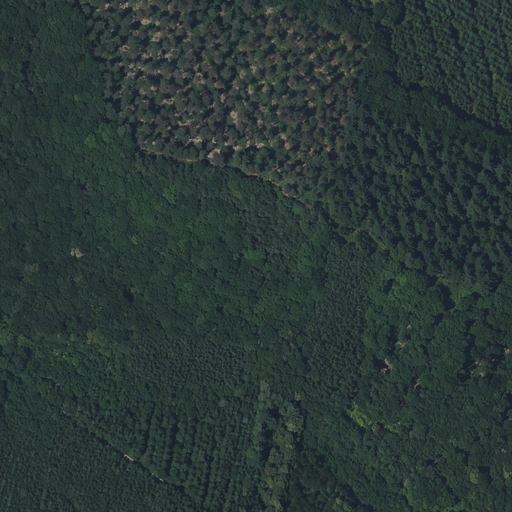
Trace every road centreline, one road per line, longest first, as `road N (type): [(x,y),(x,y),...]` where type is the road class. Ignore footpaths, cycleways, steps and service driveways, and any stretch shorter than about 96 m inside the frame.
road 1 (track): [(84,0),(93,69),(135,147),(232,165),(450,282),(486,277),(511,258)]
road 2 (track): [(205,511),(0,368)]
road 3 (track): [(0,385),(8,441),(70,511)]
